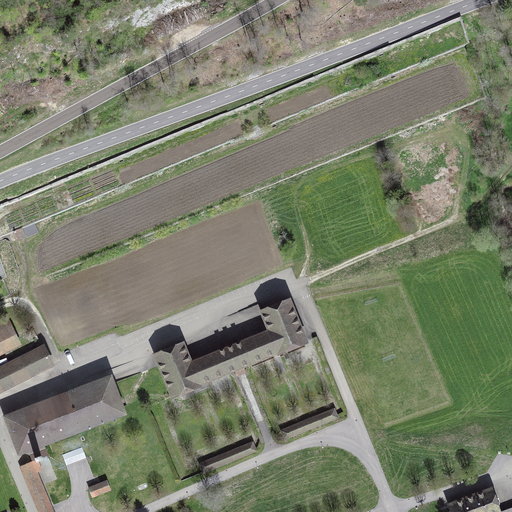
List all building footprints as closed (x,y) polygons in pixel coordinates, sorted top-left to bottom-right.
[(23,229),(14,233),(18,244),(28,240),(23,229)] [(312,349),(293,302),(263,314),(272,337),(196,368),(187,347),(158,358),(176,404),(312,349)] [(8,321),(0,325),(0,355),(20,346),(8,321)] [(45,343),(0,364),(0,393),(56,366),(45,343)] [(131,411),(113,373),(3,413),(20,452),(131,411)] [(335,410),(282,432),(288,446),(341,424),(335,410)] [(251,439),(201,461),(207,475),(257,453),(251,439)] [(54,511),(34,459),(22,464),(40,511),(54,511)] [(109,482),(91,489),(94,498),(112,492),(109,482)] [(495,492),(451,508),(452,511),(503,511),(501,508),(495,492)] [(511,511),(511,503),(501,508),(503,511),(511,511)]
